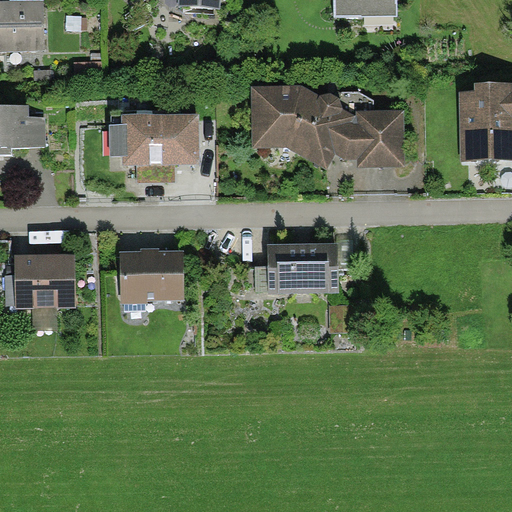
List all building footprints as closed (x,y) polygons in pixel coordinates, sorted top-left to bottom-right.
[(184,0),(184,6),(215,9),(215,0),(184,0)] [(334,0),(335,20),(363,19),(363,9),(398,8),(397,0),(334,0)] [(45,6),(0,6),(0,52),(46,51),(45,6)] [(492,100),(465,100),(467,160),(511,158),(511,91),(492,92),(492,100)] [(301,95),(257,96),(258,145),(288,144),(324,165),(334,149),(348,125),(349,122),(338,116),(340,113),(337,105),(330,101),(322,103),(321,106),(301,95)] [(28,110),(0,110),(0,150),(45,150),(44,120),(28,120),(28,110)] [(400,119),(361,120),(361,127),(362,158),(362,166),(401,165),(400,119)] [(125,122),(125,131),(112,131),(112,158),(126,158),(126,167),(138,167),(138,184),(164,184),(164,165),(197,165),(197,122),(125,122)] [(353,127),(348,125),(334,149),(347,158),(362,158),(361,127),(353,127)] [(240,144),(239,129),(219,129),(219,145),(240,144)] [(337,252),(270,253),(270,273),(280,272),(280,293),(328,292),(328,272),(337,272),(337,252)] [(180,258),(124,259),(124,313),(146,313),(146,300),(181,299),(180,258)] [(74,307),(74,261),(18,262),(19,308),(74,307)] [(353,333),(352,309),(333,309),(334,334),(353,333)]
